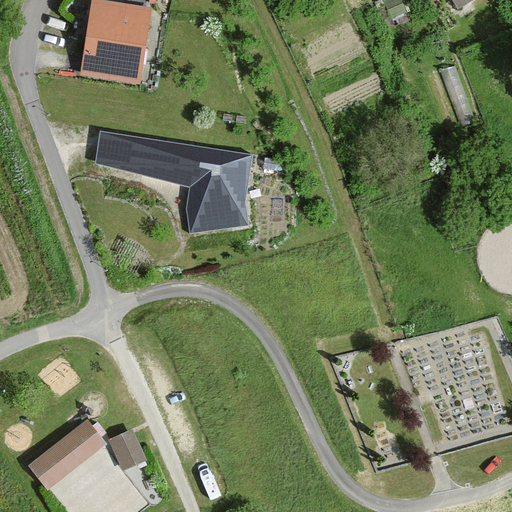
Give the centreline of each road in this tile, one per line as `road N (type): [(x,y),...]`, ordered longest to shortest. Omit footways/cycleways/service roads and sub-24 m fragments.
road 1 (residential): [(0,353),(109,309),(32,100),(30,53),(47,0)]
road 2 (track): [(109,309),(194,511)]
